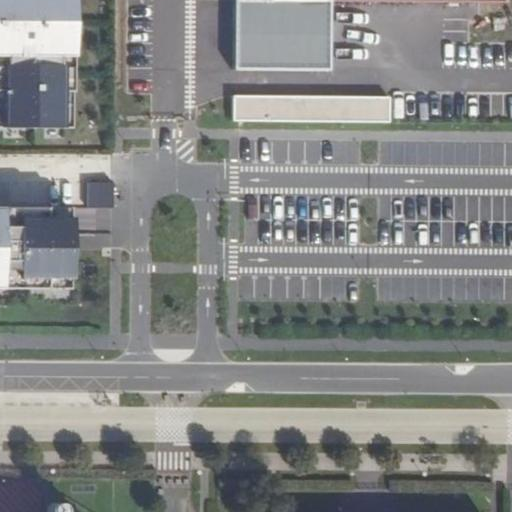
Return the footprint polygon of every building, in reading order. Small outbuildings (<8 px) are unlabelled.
[(67,0),(0,0),(0,128),(66,129),(67,0)] [(230,0),(230,70),(321,70),(322,1),(505,2),(503,0),(230,0)] [(230,121),(386,123),(387,97),(230,96),(230,121)] [(109,183),(84,183),(84,208),(109,208),(109,183)] [(65,208),(0,207),(0,288),(64,289),(65,208)]
